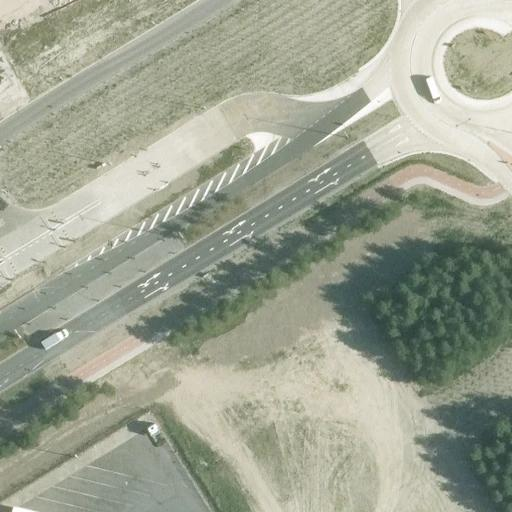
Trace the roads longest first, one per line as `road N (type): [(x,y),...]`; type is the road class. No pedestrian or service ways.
road 1 (tertiary): [(0,379),(423,120)]
road 2 (tertiary): [(398,69),(273,164),(0,325)]
road 3 (tertiary): [(511,9),(466,7),(430,32),(421,67),(442,107)]
